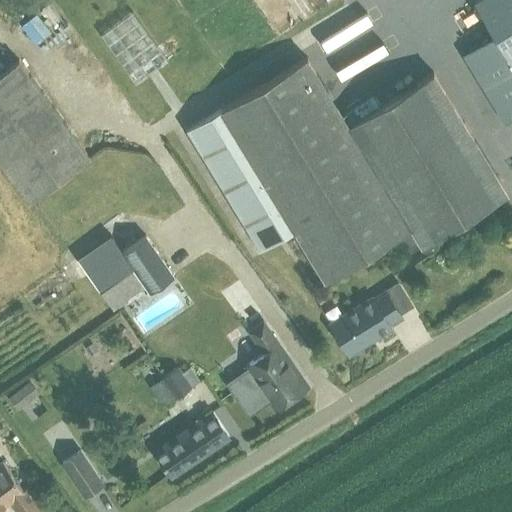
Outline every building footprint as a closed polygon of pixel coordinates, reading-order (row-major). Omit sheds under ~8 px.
[(511,0),(474,0),(495,35),(465,53),(507,122),(511,118),(511,0)] [(140,81),(171,60),(138,10),(107,31),(140,81)] [(349,78),(394,46),(369,10),(323,42),(349,78)] [(220,109),(220,108),(186,130),(259,249),(294,228),(325,279),(393,237),(404,256),(507,193),(432,71),(347,123),(306,56),(220,109)] [(0,160),(29,201),(89,157),(19,60),(0,73),(0,160)] [(111,235),(78,258),(113,308),(146,286),(149,291),(173,274),(146,234),(122,251),(111,235)] [(219,288),(234,282),(223,258),(208,264),(219,288)] [(400,281),(373,298),(372,297),(331,323),(350,353),(391,328),(388,323),(401,315),(415,305),(400,281)] [(248,369),(228,383),(240,400),(254,391),(263,403),(269,399),(276,408),(308,386),(262,322),(249,331),(264,352),(245,365),(248,369)] [(178,366),(163,377),(177,396),(200,380),(191,367),(183,372),(178,366)] [(9,398),(19,411),(41,395),(32,381),(9,398)] [(170,474),(228,435),(211,410),(195,422),(198,427),(157,455),(170,474)] [(103,482),(81,449),(63,461),(85,494),(103,482)] [(0,461),(0,507),(10,501),(18,511),(35,511),(42,507),(27,486),(24,488),(3,460),(0,461)]
